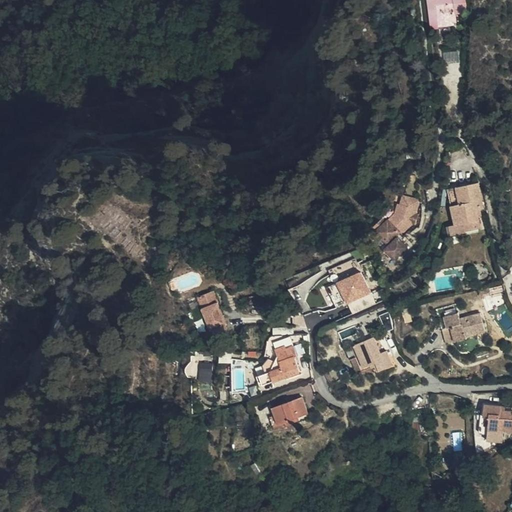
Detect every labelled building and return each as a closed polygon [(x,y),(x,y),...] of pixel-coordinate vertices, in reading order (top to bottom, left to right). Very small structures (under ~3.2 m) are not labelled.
[(466,2),(466,0),(448,0),(449,13),(463,13),(466,13),(466,2)] [(488,183),(466,187),(469,204),(461,206),(464,225),(472,224),(478,223),(480,231),(489,229),(486,211),(492,210),(488,183)] [(458,189),(459,195),(461,206),(469,204),(466,187),(461,188),(458,189)] [(384,246),(393,259),(410,248),(401,235),(384,246)] [(357,256),(330,268),(336,282),(329,285),(337,304),(346,299),(337,280),(363,268),(357,256)] [(339,280),(353,312),(378,302),(364,269),(339,280)] [(218,288),(201,293),(211,332),(229,327),(218,288)] [(447,316),(451,328),(454,327),(458,342),(471,339),(471,335),(489,330),(484,312),(464,318),(461,311),(447,316)] [(454,327),(451,328),(447,329),(452,344),(458,342),(454,327)] [(361,339),(363,343),(370,363),(381,359),(384,367),(398,361),(392,346),(387,348),(381,331),(361,339)] [(274,364),(275,374),(307,365),(303,350),(305,349),(302,338),(296,340),(295,338),(284,341),(286,348),(282,355),(277,363),(274,364)] [(370,363),(363,343),(354,346),(358,357),(359,356),(363,355),(367,364),(370,363)] [(277,350),(271,357),(273,364),(274,364),(277,363),(282,355),(277,350)] [(363,355),(359,356),(363,369),(368,367),(367,364),(363,355)] [(202,360),(202,371),(214,371),(214,360),(202,360)] [(269,376),(275,374),(274,364),(273,364),(267,366),(269,376)] [(308,390),(279,400),(287,420),(301,414),(301,412),(314,406),(308,390)] [(489,403),(488,412),(494,414),(492,426),(510,428),(511,428),(511,409),(505,408),(505,405),(489,403)] [(510,428),(492,426),(490,437),(508,440),(510,428)]
